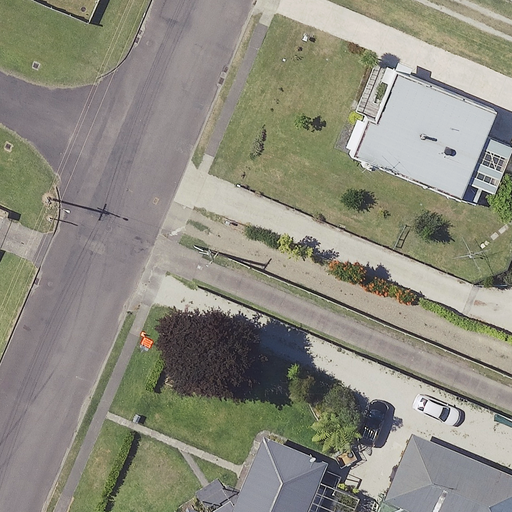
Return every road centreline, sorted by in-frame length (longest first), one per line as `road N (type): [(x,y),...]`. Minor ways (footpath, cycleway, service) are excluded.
road 1 (residential): [(0,506),(148,157)]
road 2 (residential): [(148,157),(213,0)]
road 3 (residential): [(0,95),(148,157)]
